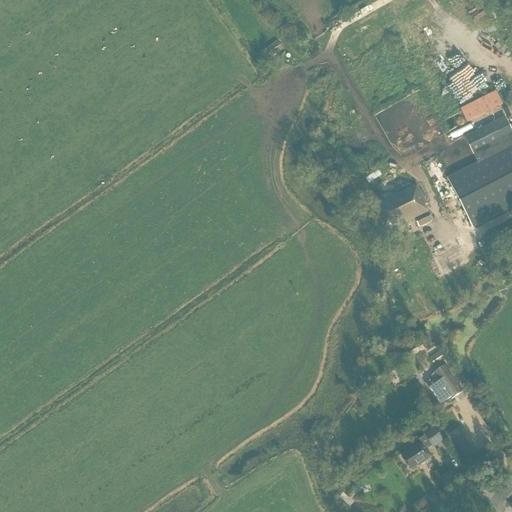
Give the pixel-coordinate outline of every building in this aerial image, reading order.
[(500,143),(504,150),(511,147),(507,139),(511,136),(511,130),(504,116),(464,137),(474,156),(500,143)] [(511,146),(511,147),(504,150),(448,180),(472,225),(511,203),(511,146)] [(378,169),(365,178),(369,183),(382,174),(378,169)] [(433,220),(425,204),(427,203),(418,184),(372,207),(385,235),(416,219),(420,227),(433,220)] [(442,253),(446,263),(465,256),(461,246),(442,253)] [(442,255),(434,258),(438,267),(446,264),(442,255)] [(425,350),(421,342),(402,352),(407,360),(425,350)] [(444,358),(439,351),(430,357),(434,364),(444,358)] [(427,385),(442,409),(450,404),(449,401),(463,392),(447,367),(435,374),(433,377),(434,380),(427,385)] [(434,427),(432,428),(423,434),(432,447),(443,440),(434,427)] [(462,427),(447,436),(463,462),(478,453),(462,427)] [(409,453),(402,458),(410,470),(417,465),(418,466),(431,457),(422,443),(408,452),(409,453)] [(453,470),(442,475),(446,484),(457,479),(453,470)]
